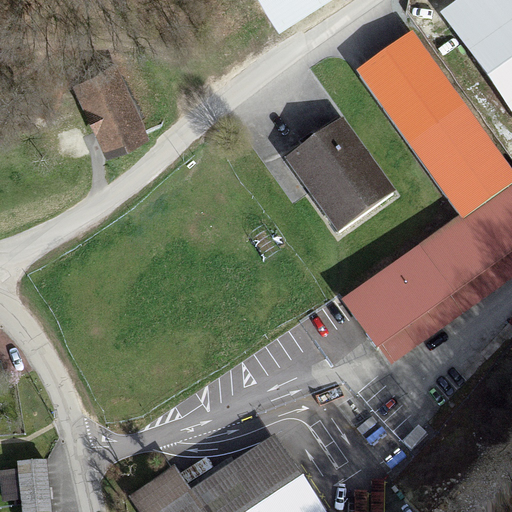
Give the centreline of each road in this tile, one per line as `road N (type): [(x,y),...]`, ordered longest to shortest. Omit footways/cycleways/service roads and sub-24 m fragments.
road 1 (residential): [(366,0),(214,104),(113,194),(0,263)]
road 2 (residential): [(95,511),(55,386),(0,293)]
